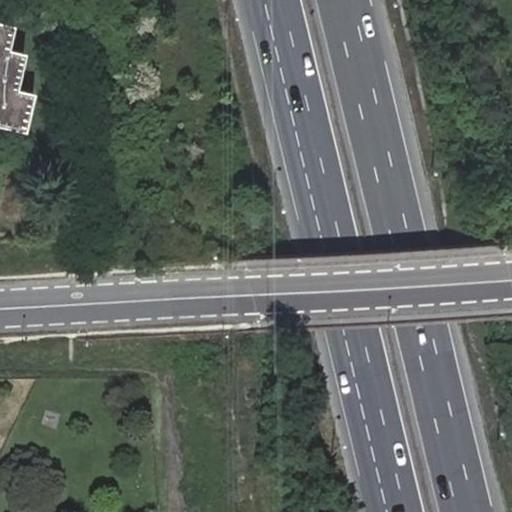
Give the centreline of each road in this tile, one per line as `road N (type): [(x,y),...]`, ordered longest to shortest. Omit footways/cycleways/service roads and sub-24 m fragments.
road 1 (trunk): [(467,511),(344,0)]
road 2 (trunk): [(274,0),(396,511)]
road 3 (secondary): [(0,307),(511,279)]
